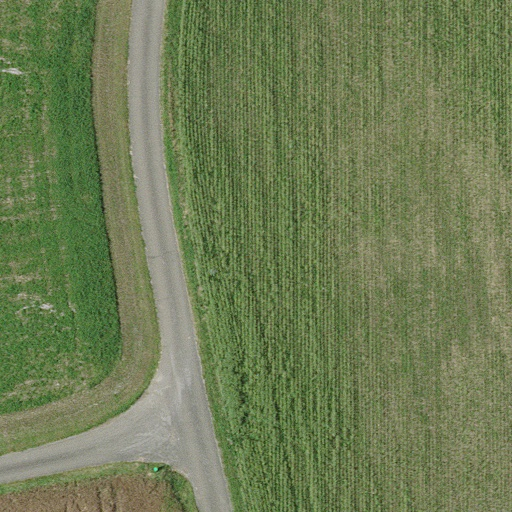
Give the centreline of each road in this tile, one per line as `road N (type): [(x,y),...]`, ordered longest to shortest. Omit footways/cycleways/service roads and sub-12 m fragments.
road 1 (track): [(215,511),(151,186),(143,107),(151,0)]
road 2 (track): [(0,461),(194,419)]
